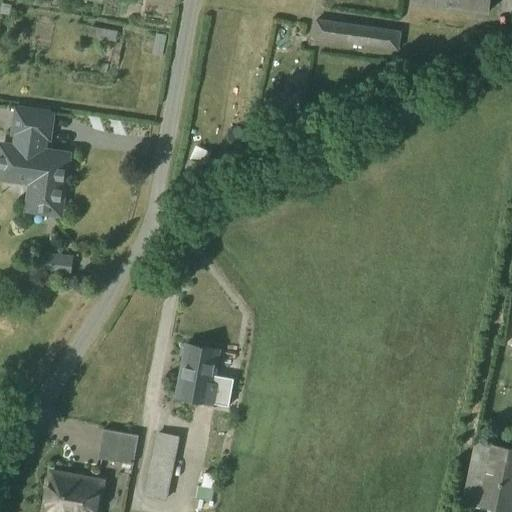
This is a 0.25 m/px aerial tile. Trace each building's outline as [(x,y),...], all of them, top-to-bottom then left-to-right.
[(491,0),(412,0),(413,1),(489,12),(491,0)] [(401,32),(317,20),(314,37),(398,49),(401,32)] [(51,109),(20,105),(19,109),(17,108),(14,134),(17,134),(46,138),(49,139),(53,113),(51,113),(51,109)] [(46,138),(17,134),(15,146),(1,144),(0,154),(0,173),(21,176),(20,177),(33,179),(28,209),(60,213),(69,154),(45,150),(46,138)] [(193,172),(181,170),(177,189),(189,192),(193,172)] [(53,257),(44,256),(42,269),(51,270),(53,257)] [(71,260),(53,257),(51,270),(69,273),(71,260)] [(220,350),(187,344),(177,396),(215,403),(229,406),(233,386),(213,382),(220,350)] [(139,435),(104,429),(98,458),(134,464),(139,435)] [(179,436),(159,432),(154,456),(174,460),(179,436)] [(511,448),(476,443),(463,502),(510,511),(511,501),(511,448)] [(174,460),(154,456),(147,495),(166,499),(174,460)] [(96,511),(102,481),(52,472),(51,476),(48,478),(47,486),(49,489),(44,511),(96,511)]
